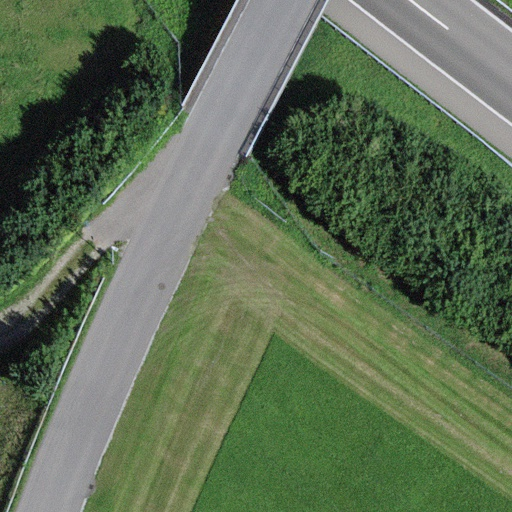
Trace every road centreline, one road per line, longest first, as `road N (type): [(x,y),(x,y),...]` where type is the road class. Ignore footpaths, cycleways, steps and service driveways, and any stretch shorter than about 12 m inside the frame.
road 1 (unclassified): [(49,511),(284,0)]
road 2 (track): [(0,304),(77,261),(226,112)]
road 3 (motorway): [(411,0),(511,76)]
